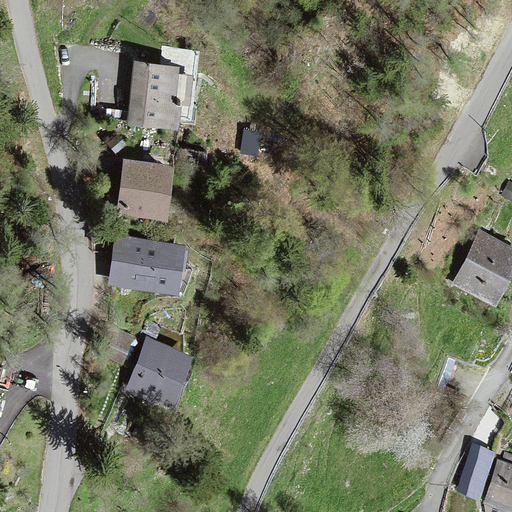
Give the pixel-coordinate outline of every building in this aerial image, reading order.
[(176,74),(177,66),(137,62),(130,122),(176,127),(179,100),(187,101),(190,75),(176,74)] [(165,218),(172,166),(126,159),(119,212),(165,218)] [(511,247),(482,233),(457,283),(496,303),(511,270),(511,247)] [(177,292),(184,245),(118,235),(110,282),(177,292)] [(192,358),(150,340),(129,388),(171,406),(192,358)] [(492,451),(472,445),(458,488),(478,495),(492,451)] [(511,511),(511,456),(507,454),(504,462),(498,460),(483,503),(490,505),(487,511),(511,511)]
